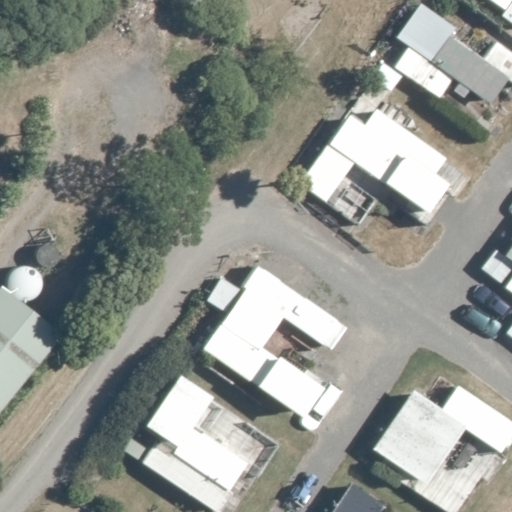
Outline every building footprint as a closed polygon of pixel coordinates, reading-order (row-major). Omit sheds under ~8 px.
[(511,0),(497,0),(511,10),(511,0)] [(405,84),(435,107),(483,144),(511,105),(511,52),(496,40),(492,45),(468,27),(462,35),(426,7),(369,82),(393,100),(405,84)] [(345,229),(376,188),(420,220),(442,189),(453,198),(468,177),(362,99),(325,150),(294,192),(345,229)] [(511,255),(491,284),(511,299),(511,255)] [(22,258),(0,285),(0,395),(53,329),(23,305),(45,277),(22,258)] [(347,324),(264,262),(239,295),(226,285),(210,306),(227,318),(200,354),(295,424),(319,392),(261,349),(281,322),(325,354),(347,324)] [(146,440),(141,448),(131,462),(204,511),(221,511),(251,468),(192,428),(210,401),(173,376),(135,433),(146,440)] [(441,511),(452,511),(484,467),(509,431),(499,424),(441,384),(427,404),(403,387),(359,451),(413,487),(410,490),(441,511)] [(380,511),(357,496),(346,511),(380,511)]
